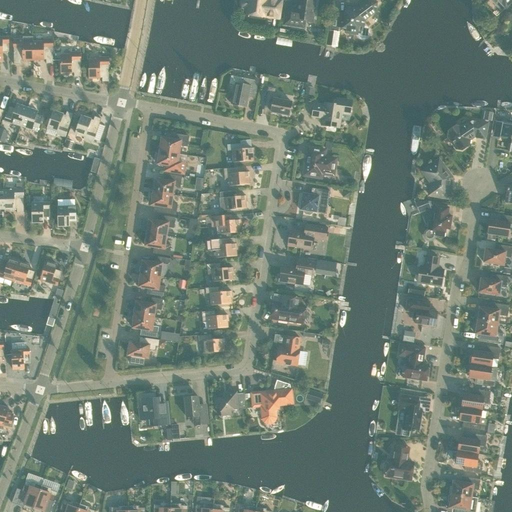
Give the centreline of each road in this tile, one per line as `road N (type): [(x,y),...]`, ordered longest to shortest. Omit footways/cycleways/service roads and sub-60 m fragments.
road 1 (residential): [(111,385),(246,372),(285,132),(150,108)]
road 2 (residential): [(427,511),(424,486),(455,279),(466,260),(478,184)]
road 3 (residential): [(111,385),(150,108)]
road 4 (unclassified): [(39,390),(85,245)]
road 5 (unclassified): [(85,245),(121,101)]
road 6 (residential): [(121,101),(0,79)]
